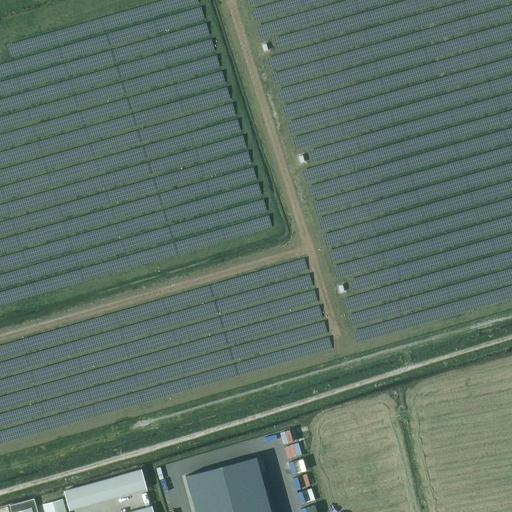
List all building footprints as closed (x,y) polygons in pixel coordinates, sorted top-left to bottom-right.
[(382,511),(354,408),(312,420),(336,511),(382,511)] [(255,456),(186,475),(190,493),(191,493),(194,504),(193,504),(195,511),(269,511),(268,504),(263,485),(263,486),(260,474),(255,456)] [(141,469),(63,491),(69,510),(146,488),(141,469)] [(65,511),(61,497),(42,503),(44,511),(65,511)] [(10,511),(37,511),(33,499),(9,505),(10,511)]
